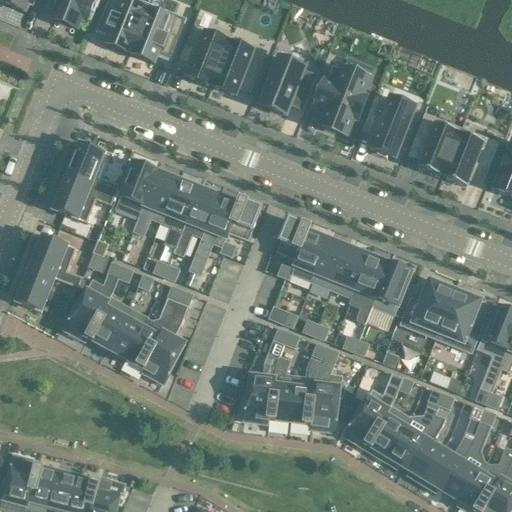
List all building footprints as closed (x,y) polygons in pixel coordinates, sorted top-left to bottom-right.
[(0,0),(20,9),(23,1),(27,3),(27,0),(0,0)] [(42,0),(41,5),(50,8),(47,14),(47,15),(54,18),(54,19),(55,19),(56,18),(63,21),(62,22),(64,22),(72,25),(72,24),(76,14),(82,16),(87,0),(42,0)] [(138,0),(102,0),(92,26),(103,30),(100,40),(100,41),(101,41),(121,49),(120,49),(121,49),(122,49),(123,48),(125,48),(143,2),(138,0)] [(143,2),(125,48),(127,49),(126,51),(127,51),(127,52),(127,51),(147,59),(147,60),(148,59),(148,60),(152,50),(163,54),(178,16),(143,2)] [(185,31),(173,61),(184,65),(182,73),(206,82),(225,34),(227,29),(207,22),(211,13),(195,6),(189,20),(200,24),(195,35),(185,31)] [(189,20),(185,31),(195,35),(200,24),(189,20)] [(225,34),(206,82),(230,92),(233,84),(244,89),(260,48),(225,34)] [(259,90),(254,102),(280,112),(287,93),(299,98),(309,72),(298,67),(299,64),(273,53),(266,72),(264,71),(264,70),(263,69),(255,89),(257,89),(259,90)] [(320,77),(310,100),(322,105),(315,121),(341,131),(348,115),(351,117),(360,94),(357,92),(363,76),(367,64),(342,54),(337,66),(326,61),(320,77)] [(370,94),(358,124),(370,129),(364,145),(390,155),(410,103),(384,93),(382,99),(370,94)] [(419,111),(404,150),(416,154),(412,164),(436,174),(455,126),(419,111)] [(455,126),(436,174),(460,183),(464,174),(476,178),(491,140),(455,126)] [(493,173),(488,186),(511,195),(511,139),(507,137),(502,150),(493,172),(493,173)] [(64,161),(59,173),(109,192),(111,186),(113,181),(105,178),(97,175),(101,164),(105,152),(77,141),(75,146),(73,152),(71,151),(69,151),(68,150),(64,161)] [(118,186),(110,206),(132,215),(151,168),(142,165),(144,161),(130,156),(126,167),(123,166),(116,185),(118,186)] [(132,215),(127,228),(137,232),(144,215),(155,219),(173,173),(159,167),(158,171),(151,168),(132,215)] [(55,184),(51,195),(52,196),(53,196),(55,197),(53,202),(51,208),(66,214),(81,220),(85,208),(90,197),(97,200),(105,203),(107,197),(109,192),(59,173),(55,184)] [(173,173),(155,219),(166,224),(159,241),(169,245),(170,245),(193,185),(186,182),(187,179),(173,173)] [(169,245),(167,250),(178,254),(186,232),(196,235),(196,236),(213,193),(193,185),(170,245),(169,245)] [(196,235),(183,267),(194,272),(207,240),(216,244),(218,239),(219,239),(223,230),(222,230),(233,201),(213,193),(196,236),(196,235)] [(233,201),(222,230),(223,230),(243,238),(256,205),(234,196),(233,201)] [(283,216),(270,249),(290,257),(291,257),(303,229),(305,224),(283,216)] [(287,266),(286,271),(306,279),(322,236),(303,229),(291,257),(290,257),(287,266)] [(32,243),(23,265),(48,275),(48,276),(73,285),(77,274),(62,268),(71,245),(41,233),(36,244),(33,243),(32,243)] [(322,236),(306,279),(326,287),(343,244),(322,236)] [(92,237),(87,249),(97,253),(102,242),(92,237)] [(216,244),(214,249),(226,254),(230,243),(219,239),(218,239),(216,244)] [(343,244),(326,287),(345,295),(346,295),(363,252),(343,244)] [(345,295),(343,300),(355,305),(350,318),(359,321),(367,303),(366,303),(383,260),(363,252),(346,295),(345,295)] [(152,258),(148,270),(158,274),(163,262),(152,258)] [(102,271),(101,272),(112,276),(117,264),(106,260),(102,271)] [(383,260),(366,303),(367,303),(388,312),(406,265),(392,260),(391,264),(383,260)] [(163,262),(158,274),(168,278),(173,266),(163,262)] [(276,262),(272,272),(283,276),(286,271),(287,266),(276,262)] [(117,264),(112,276),(122,280),(127,268),(117,264)] [(23,265),(14,288),(15,288),(16,288),(19,289),(16,295),(14,300),(35,309),(48,276),(48,275),(23,265)] [(188,284),(193,271),(184,268),(179,281),(188,284)] [(86,276),(59,327),(73,334),(75,331),(80,334),(82,334),(104,294),(107,289),(112,276),(101,272),(101,271),(97,282),(86,276)] [(137,272),(133,283),(142,287),(147,276),(137,272)] [(405,296),(395,321),(430,335),(449,287),(428,278),(428,279),(424,278),(418,293),(417,292),(417,294),(419,295),(417,298),(415,298),(415,299),(405,296)] [(166,283),(162,295),(172,299),(176,287),(166,283)] [(176,287),(172,299),(182,303),(187,291),(176,287)] [(449,287),(430,335),(465,349),(475,323),(466,320),(467,318),(465,317),(466,313),(468,314),(469,313),(467,312),(473,297),(470,296),(470,295),(449,287)] [(104,294),(82,334),(82,335),(83,335),(99,344),(101,345),(123,304),(104,294)] [(142,315),(120,355),(121,356),(137,365),(139,365),(140,364),(157,331),(159,327),(164,319),(172,299),(162,295),(161,294),(157,305),(153,315),(146,317),(142,315)] [(140,364),(139,365),(140,366),(144,368),(146,369),(145,371),(144,373),(157,380),(179,340),(168,335),(175,322),(183,303),(182,303),(172,299),(164,319),(159,327),(157,331),(140,364)] [(487,355),(470,397),(481,401),(485,390),(486,390),(495,366),(511,322),(511,311),(507,310),(509,306),(495,300),(487,320),(482,318),(471,346),(485,351),(488,352),(487,355)] [(123,304),(101,345),(102,346),(118,354),(120,355),(142,315),(123,304)] [(282,309),(277,321),(287,325),(292,313),(282,309)] [(302,317),(297,329),(308,333),(312,321),(302,317)] [(312,321),(308,333),(318,337),(322,326),(312,321)] [(511,322),(495,366),(503,369),(507,359),(511,360),(511,322)] [(273,325),(268,337),(278,341),(283,330),(273,325)] [(283,330),(278,341),(289,345),(293,334),(283,330)] [(342,333),(337,345),(348,349),(352,337),(342,333)] [(352,337),(348,349),(358,353),(363,341),(352,337)] [(311,341),(307,352),(317,356),(322,345),(311,341)] [(322,345),(317,356),(328,360),(332,349),(322,345)] [(381,348),(377,360),(388,365),(393,353),(381,348)] [(244,372),(239,417),(254,419),(255,415),(262,416),(269,365),(273,354),(272,354),(272,356),(262,352),(258,360),(257,374),(244,372)] [(290,374),(284,419),(306,422),(313,366),(317,356),(307,352),(301,366),(300,373),(300,375),(290,374)] [(269,365),(262,416),(284,419),(290,374),(279,372),(280,367),(284,358),(273,354),(269,365)] [(313,366),(306,422),(313,423),(313,427),(329,429),(334,383),(336,374),(323,372),(324,369),(328,360),(317,356),(313,366)] [(364,391),(338,432),(352,441),(354,437),(361,441),(384,402),(388,396),(392,386),(397,375),(386,371),(377,393),(366,387),(364,391)] [(447,374),(442,386),(453,391),(457,382),(453,381),(455,378),(447,374)] [(397,375),(392,386),(402,390),(407,379),(397,375)] [(427,387),(422,398),(433,402),(437,391),(427,387)] [(485,390),(481,401),(491,406),(496,394),(486,390),(485,390)] [(437,391),(433,402),(443,406),(448,395),(437,391)] [(384,402),(361,441),(362,442),(367,445),(365,449),(378,457),(404,414),(384,402)] [(404,414),(378,457),(390,464),(392,460),(399,464),(426,419),(429,411),(431,407),(421,403),(417,412),(405,413),(404,414)] [(469,403),(464,415),(473,418),(474,419),(479,407),(469,403)] [(479,407),(474,419),(475,419),(485,423),(489,412),(479,407)] [(426,419),(399,464),(405,468),(403,472),(414,478),(416,480),(417,478),(418,476),(437,445),(438,443),(437,443),(431,436),(430,434),(436,424),(439,415),(429,411),(426,419)] [(417,478),(416,480),(418,481),(429,487),(431,484),(436,487),(438,488),(465,443),(475,419),(474,419),(473,418),(468,432),(459,429),(455,437),(454,440),(447,451),(437,445),(418,476),(417,478)] [(465,443),(438,488),(439,489),(455,499),(453,502),(454,503),(480,459),(478,458),(475,448),(478,440),(485,423),(475,419),(465,443)] [(480,459),(454,503),(466,510),(468,507),(474,510),(475,511),(504,465),(510,448),(499,444),(493,459),(492,461),(488,461),(484,461),(480,459)] [(504,465),(475,511),(476,511),(500,511),(511,493),(511,484),(507,482),(511,473),(511,449),(510,448),(504,465)] [(0,475),(0,507),(16,511),(17,511),(19,508),(30,464),(23,462),(24,457),(9,453),(3,477),(0,475)] [(30,464),(19,508),(35,511),(40,511),(52,469),(30,464)] [(52,469),(40,511),(62,511),(72,474),(70,474),(71,470),(63,467),(60,467),(59,471),(52,469)] [(72,474),(62,511),(85,511),(92,484),(93,482),(93,479),(92,479),(74,475),(72,474)] [(109,511),(116,486),(117,482),(103,478),(102,478),(101,481),(95,480),(93,479),(93,482),(92,484),(85,511),(109,511)]
